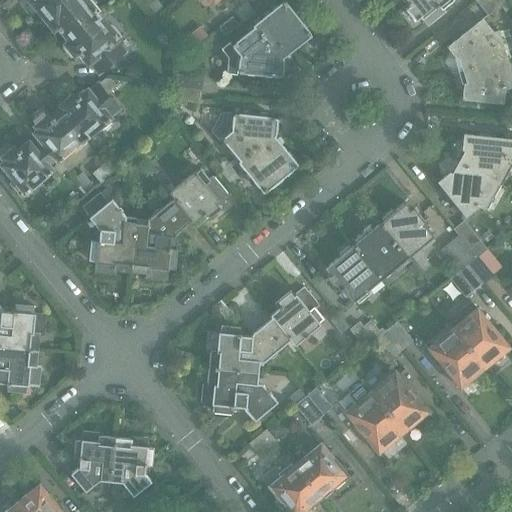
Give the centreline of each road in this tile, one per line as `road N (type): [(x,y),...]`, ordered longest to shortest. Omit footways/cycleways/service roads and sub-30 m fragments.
road 1 (residential): [(124,361),(362,162)]
road 2 (residential): [(124,361),(0,211)]
road 3 (residential): [(245,511),(124,361)]
road 4 (residential): [(0,461),(124,361)]
road 5 (residential): [(373,48),(327,85),(322,103),(362,162)]
road 6 (residential): [(362,162),(397,127),(404,104),(398,79),(373,48)]
